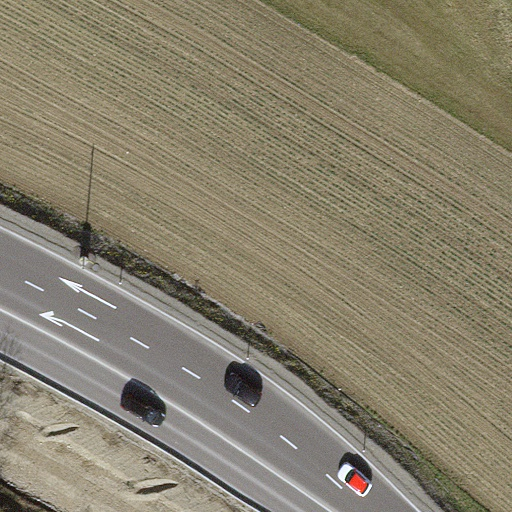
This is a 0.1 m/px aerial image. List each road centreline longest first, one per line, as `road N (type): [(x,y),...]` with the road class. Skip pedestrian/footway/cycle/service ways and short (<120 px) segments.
road 1 (primary): [(351,511),(300,468),(113,342),(0,288)]
road 2 (primary): [(132,511),(0,435)]
